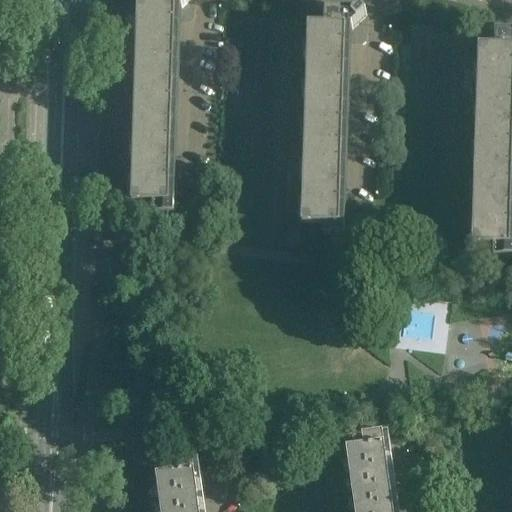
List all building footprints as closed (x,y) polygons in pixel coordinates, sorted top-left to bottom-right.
[(174,217),(181,10),(182,10),(182,9),(188,3),(189,4),(192,0),(154,0),(155,8),(139,7),(138,29),(143,29),(142,47),(138,47),(137,68),(142,68),(141,86),(136,86),(136,107),(140,108),(140,126),(135,126),(134,147),(139,147),(139,165),(134,165),(133,186),(138,186),(137,204),(133,204),(132,206),(154,207),(154,216),(153,216),(153,217),(175,218),(175,217),(174,217)] [(303,227),(325,228),(324,238),(323,239),(345,240),(346,238),(345,238),(351,32),(352,32),(353,14),(351,14),(351,17),(341,6),(330,16),(327,16),(327,14),(326,14),(325,29),(309,29),(309,50),(314,50),(313,68),(308,68),(307,89),(312,90),(312,108),(307,108),(306,129),(311,129),(310,147),(305,147),(305,168),(310,168),(309,187),(304,186),(303,207),(308,208),(308,226),(303,226),(303,227)] [(473,249),(494,249),(510,250),(511,224),(506,223),(506,210),(511,211),(511,188),(511,184),(507,184),(508,171),(511,171),(511,144),(508,145),(509,132),(511,131),(511,105),(510,105),(510,93),(511,92),(511,66),(511,53),(511,28),(501,37),(497,37),(497,35),(496,35),(496,51),(479,50),(479,71),(484,71),(483,90),(478,90),(477,111),(482,111),(482,129),(477,129),(476,150),(481,150),(480,169),(476,169),(475,189),(480,190),(479,208),(474,208),(474,229),(479,229),(478,247),(473,247),(473,249)] [(511,259),(510,260),(494,259),(493,277),(510,277),(510,261),(511,260),(511,259)] [(174,284),(158,288),(150,290),(154,309),(178,303),(174,284)] [(393,511),(382,435),(363,438),(363,439),(364,439),(366,449),(347,453),(348,454),(349,454),(351,472),(350,472),(350,474),(351,474),(354,492),(353,492),(353,493),(354,493),(356,511),(355,511),(393,511)] [(199,511),(193,461),(173,464),(173,465),(174,465),(175,476),(157,479),(157,480),(158,480),(161,499),(160,499),(160,500),(161,500),(162,511),(199,511)]
